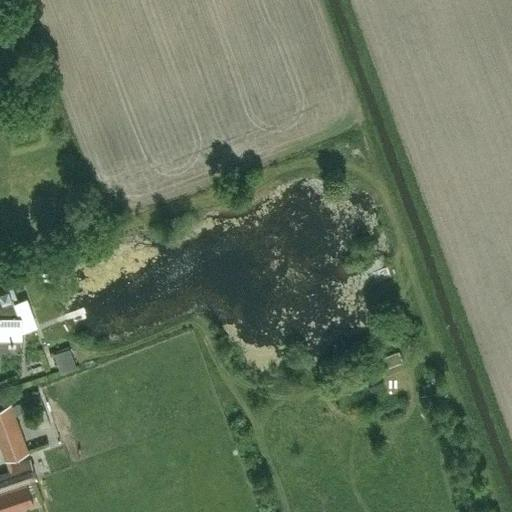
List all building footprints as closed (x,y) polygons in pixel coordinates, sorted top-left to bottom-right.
[(0,338),(22,339),(22,316),(19,316),(12,297),(15,296),(12,288),(0,292),(0,338)] [(76,367),(69,349),(54,354),(60,372),(76,367)] [(395,389),(417,386),(414,371),(393,374),(395,389)] [(0,408),(0,440),(7,460),(28,452),(11,405),(0,408)] [(0,476),(0,492),(38,479),(33,465),(0,476)] [(28,485),(0,494),(0,511),(9,511),(35,504),(28,485)]
